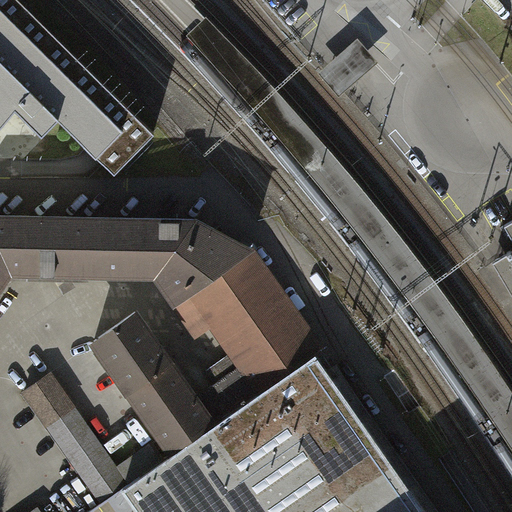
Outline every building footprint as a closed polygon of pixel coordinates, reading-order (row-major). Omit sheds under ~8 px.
[(0,0),(0,120),(12,108),(43,133),(55,119),(95,155),(112,170),(152,132),(18,0),(0,0)] [(511,388),(510,386),(478,338),(431,273),(407,242),(386,215),(340,160),(283,95),(264,74),(244,53),(207,15),(188,33),(223,71),(260,112),(312,173),(359,232),(403,289),(451,355),(484,402),(511,445),(511,388)] [(359,37),(319,71),(322,75),(336,90),(340,96),(380,61),(359,37)] [(171,453),(126,485),(143,511),(425,511),(315,354),(320,348),(250,252),(227,238),(197,221),(0,216),(0,285),(1,283),(10,271),(155,273),(166,290),(185,320),(195,335),(211,325),(255,393),(212,423),(155,341),(135,313),(95,342),(171,453)] [(511,250),(508,253),(495,261),(497,265),(511,289),(511,221),(506,225),(511,234),(511,250)] [(96,502),(126,485),(46,372),(20,391),(96,502)] [(27,511),(52,511),(43,500),(27,511)]
